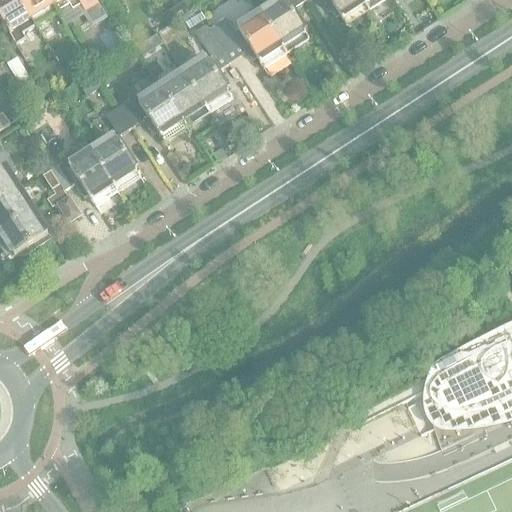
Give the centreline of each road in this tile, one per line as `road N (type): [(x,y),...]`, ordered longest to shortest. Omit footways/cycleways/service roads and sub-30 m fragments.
road 1 (residential): [(510,0),(103,266),(83,310)]
road 2 (secondary): [(511,37),(136,286)]
road 3 (secondary): [(19,390),(114,315),(136,286)]
